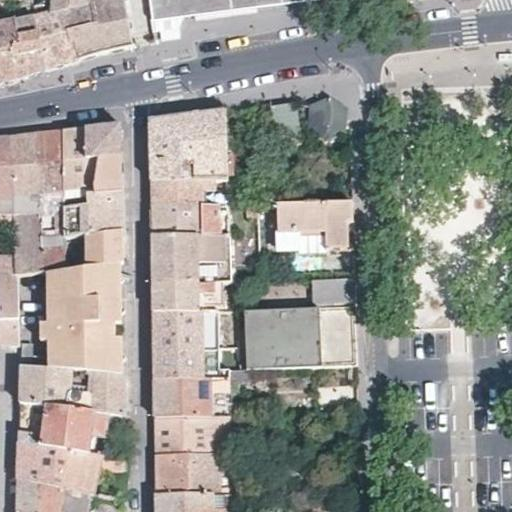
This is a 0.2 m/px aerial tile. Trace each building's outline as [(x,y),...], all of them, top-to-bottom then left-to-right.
[(0,24),(11,22),(13,0),(4,0),(4,14),(0,14),(0,24)] [(31,0),(13,0),(11,22),(34,17),(31,0)] [(48,13),(49,0),(31,0),(34,17),(48,13)] [(62,67),(80,61),(70,0),(49,0),(48,13),(34,17),(46,72),(62,67)] [(121,51),(134,48),(125,0),(70,0),(80,61),(96,57),(121,51)] [(188,17),(185,0),(152,0),(155,21),(188,17)] [(197,0),(185,0),(188,17),(200,15),(197,0)] [(232,11),(230,0),(197,0),(200,15),(232,11)] [(230,0),(232,11),(267,6),(265,0),(230,0)] [(325,0),(328,10),(356,7),(396,2),(395,0),(325,0)] [(34,17),(11,22),(21,80),(29,77),(46,72),(34,17)] [(21,80),(11,22),(0,24),(0,86),(1,86),(21,80)] [(296,103),(271,107),(276,144),(301,140),(296,103)] [(315,108),(315,110),(309,131),(326,145),(345,133),(345,122),(344,113),(330,104),(315,108)] [(219,185),(229,185),(228,113),(188,119),(152,124),(152,153),(153,184),(209,185),(219,185)] [(120,125),(86,129),(87,188),(95,187),(96,193),(96,195),(121,193),(120,155),(120,125)] [(87,188),(86,129),(69,131),(64,132),(65,191),(87,188)] [(65,239),(65,209),(65,191),(64,132),(47,134),(38,135),(41,195),(47,194),(48,201),(42,201),(42,220),(37,220),(40,274),(46,273),(66,271),(65,239)] [(21,136),(10,137),(12,201),(13,215),(13,239),(14,247),(14,263),(15,277),(19,277),(30,276),(40,274),(37,220),(36,214),(35,197),(41,195),(38,135),(21,136)] [(0,215),(13,215),(12,201),(10,137),(0,138),(0,215)] [(210,209),(209,185),(153,184),(153,196),(153,210),(210,209)] [(219,209),(219,185),(209,185),(210,209),(219,209)] [(231,209),(239,209),(239,192),(241,192),(240,185),(229,185),(229,209),(231,209)] [(88,194),(87,188),(65,191),(65,209),(89,206),(88,194)] [(96,193),(88,194),(89,206),(65,209),(65,239),(86,236),(122,231),(121,211),(121,193),(96,195),(96,193)] [(355,225),(354,204),(280,207),(280,252),(301,252),(300,234),(328,234),(328,252),(350,251),(350,233),(350,226),(355,225)] [(231,221),(231,209),(229,209),(219,209),(210,209),(153,210),(153,224),(153,237),(230,239),(232,239),(231,221)] [(0,238),(13,239),(13,215),(0,215),(0,238)] [(122,263),(122,231),(86,236),(87,268),(66,271),(46,273),(48,362),(49,370),(75,373),(91,375),(120,377),(120,355),(120,341),(106,341),(108,339),(110,338),(113,335),(113,332),(113,330),(111,328),(109,328),(107,325),(119,324),(119,298),(119,264),(122,263)] [(87,268),(86,236),(65,239),(66,271),(87,268)] [(231,285),(230,239),(153,237),(154,252),(154,287),(201,286),(215,286),(231,285)] [(4,263),(14,263),(14,247),(3,248),(4,263)] [(0,346),(9,347),(22,348),(19,277),(15,277),(14,263),(4,263),(0,263),(0,346)] [(356,291),(356,279),(308,282),(310,310),(357,307),(356,291)] [(215,314),(215,286),(201,286),(154,287),(155,298),(155,315),(201,314),(211,314),(215,314)] [(357,307),(310,310),(245,312),(248,372),(252,371),(336,368),(358,367),(357,333),(357,307)] [(202,381),(201,314),(155,315),(155,347),(156,383),(202,381)] [(212,380),(211,314),(201,314),(202,381),(212,380)] [(24,348),(25,358),(36,359),(36,344),(32,344),(25,344),(24,348)] [(124,392),(124,377),(120,377),(91,375),(90,391),(73,389),(75,373),(49,370),(23,367),(22,392),(22,406),(92,414),(125,418),(124,392)] [(252,381),(252,371),(248,372),(230,373),(231,379),(231,382),(252,381)] [(231,382),(231,379),(212,380),(202,381),(156,383),(156,397),(156,420),(213,418),(231,418),(231,395),(231,382)] [(320,388),(320,398),(350,400),(351,390),(320,388)] [(89,433),(92,414),(22,406),(21,421),(20,441),(85,454),(89,433)] [(213,427),(213,418),(156,420),(156,433),(157,457),(220,456),(224,456),(224,443),(224,431),(224,429),(224,427),(213,427)] [(244,430),(224,431),(224,443),(245,442),(244,430)] [(97,469),(98,456),(85,454),(20,441),(19,470),(19,479),(89,496),(92,497),(95,480),(97,469)] [(126,473),(125,461),(98,456),(97,469),(126,473)] [(220,466),(220,456),(157,457),(157,472),(157,498),(220,497),(220,479),(220,466)] [(85,511),(89,496),(19,479),(18,497),(17,511),(85,511)] [(220,497),(232,497),(232,479),(220,479),(220,497)] [(231,511),(232,497),(220,497),(157,498),(157,511),(231,511)]
